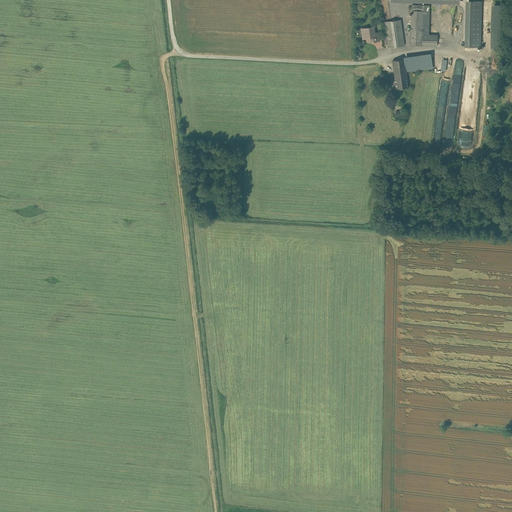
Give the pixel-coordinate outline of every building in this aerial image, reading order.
[(470,1),(468,47),(480,47),(481,2),(480,1),(470,1)] [(411,11),(422,11),(421,31),(421,35),(428,35),(429,6),(412,5),(411,11)] [(501,48),(502,6),(492,5),(491,48),(501,48)] [(411,11),(411,30),(421,31),(422,11),(411,11)] [(400,20),(384,22),(388,47),(404,45),(400,20)] [(379,33),(374,33),(373,27),(363,28),(364,35),(362,35),(363,39),(371,38),(371,42),(380,40),(379,33)] [(421,31),(411,30),(411,45),(421,46),(421,45),(421,35),(421,31)] [(428,35),(421,35),(421,45),(437,46),(437,35),(428,35)] [(415,57),(392,60),(394,73),(405,71),(417,70),(415,57)] [(431,60),(421,61),(420,57),(415,57),(417,70),(432,68),(431,60)] [(405,71),(394,73),(396,89),(407,87),(405,71)]
